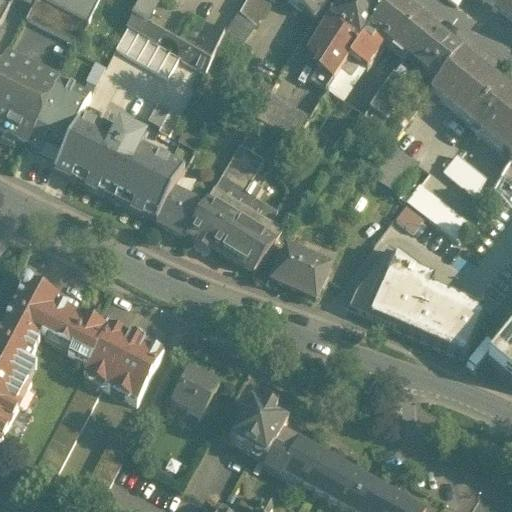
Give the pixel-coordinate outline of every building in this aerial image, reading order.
[(101,0),(34,0),(37,1),(88,28),(101,0)] [(154,0),(143,0),(126,31),(156,49),(158,46),(159,45),(162,44),(165,43),(167,43),(168,41),(146,29),(161,3),(154,0)] [(270,8),(259,0),(250,0),(245,10),(244,9),(238,19),(255,30),(270,8)] [(290,0),(288,4),(314,24),(331,0),(290,0)] [(391,2),(387,0),(345,0),(347,1),(330,22),(361,46),(371,32),(391,2)] [(476,0),(494,15),(506,2),(507,0),(476,0)] [(88,28),(37,1),(26,23),(78,49),(88,28)] [(396,6),(391,2),(371,32),(386,44),(397,53),(418,25),(395,7),(396,6)] [(238,19),(224,39),(214,59),(242,73),(252,55),(241,49),(255,30),(238,19)] [(361,46),(330,22),(310,57),(324,66),(318,75),(334,85),(336,81),(361,46)] [(224,39),(211,32),(197,58),(211,66),(214,59),(224,39)] [(371,32),(361,46),(336,81),(343,85),(347,78),(352,81),(360,69),(366,74),(386,44),(371,32)] [(128,33),(116,54),(168,84),(180,63),(128,33)] [(428,33),(406,62),(407,62),(406,63),(420,74),(437,89),(438,89),(460,58),(428,33)] [(197,58),(178,47),(177,49),(177,50),(178,51),(178,53),(179,54),(179,56),(178,58),(178,59),(177,61),(205,77),(211,66),(197,58)] [(511,100),(460,58),(438,89),(437,89),(431,97),(511,162),(511,100)] [(59,87),(6,61),(0,72),(0,136),(4,138),(0,145),(14,152),(17,145),(28,150),(44,118),(59,87)] [(364,121),(358,129),(359,129),(358,129),(373,139),(420,74),(406,63),(392,82),(364,121)] [(59,87),(44,118),(28,150),(39,156),(44,147),(63,157),(80,124),(90,103),(59,87)] [(364,121),(326,96),(309,122),(310,123),(310,122),(295,145),(294,145),(287,156),(323,180),(358,129),(364,121)] [(284,107),(269,99),(256,123),(270,131),(284,107)] [(309,122),(284,107),(270,131),(294,145),(295,145),(310,123),(309,122)] [(63,157),(53,177),(71,186),(75,179),(89,186),(85,193),(103,202),(106,195),(129,206),(125,214),(142,222),(146,215),(158,221),(155,228),(157,229),(173,197),(183,176),(141,155),(145,148),(119,135),(115,142),(80,124),(63,157)] [(251,185),(262,160),(235,149),(225,173),(251,185)] [(418,171),(394,155),(375,182),(399,198),(418,171)] [(486,185),(458,161),(444,178),(475,204),(486,185)] [(203,210),(186,241),(195,247),(193,251),(194,253),(204,260),(207,259),(209,256),(208,253),(209,252),(253,279),(284,236),(271,228),(278,216),(221,182),(203,210)] [(471,231),(419,190),(406,208),(428,225),(458,248),(470,234),(471,231)] [(186,203),(173,197),(157,229),(185,243),(186,241),(203,210),(186,202),(186,203)] [(406,208),(389,229),(411,246),(420,235),(428,225),(406,208)] [(458,248),(428,225),(420,235),(450,258),(458,248)] [(330,272),(286,253),(271,287),(315,307),(330,272)] [(484,317),(390,275),(369,322),(463,364),(473,342),(476,334),(484,317)] [(21,296),(0,334),(0,376),(26,391),(27,390),(36,373),(29,369),(39,351),(35,349),(40,339),(56,309),(58,306),(32,292),(32,289),(29,285),(23,284),(19,288),(18,293),(21,296)] [(107,336),(56,309),(40,339),(71,355),(67,361),(88,372),(89,372),(108,336),(107,336)] [(129,343),(109,332),(107,336),(108,336),(89,372),(88,372),(83,382),(137,410),(163,361),(143,350),(144,349),(130,341),(129,343)] [(511,336),(504,346),(476,334),(473,342),(499,353),(487,367),(511,387),(511,336)] [(26,391),(0,376),(0,450),(31,393),(27,390),(26,391)] [(218,393),(188,378),(172,409),(202,424),(218,393)] [(101,396),(81,386),(76,395),(96,405),(101,396)] [(96,405),(76,395),(71,405),(91,415),(96,405)] [(91,415),(71,405),(66,414),(86,424),(91,415)] [(265,413),(263,416),(251,409),(229,447),(266,469),(277,450),(291,458),(297,448),(281,439),(286,430),(274,422),(276,419),(265,413)] [(86,424),(66,414),(61,424),(81,434),(86,424)] [(81,434),(61,424),(56,433),(76,444),(81,434)] [(137,439),(117,429),(112,439),(132,449),(137,439)] [(76,444),(56,433),(52,443),(71,453),(76,444)] [(132,449),(112,439),(107,448),(127,458),(132,449)] [(71,453),(52,443),(46,453),(66,463),(71,453)] [(127,458),(107,448),(102,458),(122,468),(127,458)] [(411,511),(297,448),(291,458),(277,450),(266,469),(264,473),(335,511),(411,511)] [(66,463),(46,453),(42,462),(61,472),(66,463)] [(122,468),(102,458),(97,467),(117,477),(122,468)] [(61,472),(42,462),(36,472),(56,482),(61,472)] [(117,477),(97,467),(92,477),(112,487),(117,477)] [(56,482),(36,472),(31,481),(51,491),(56,482)] [(112,487),(92,477),(87,486),(107,497),(112,487)] [(51,491),(31,481),(27,491),(46,501),(51,491)] [(107,497),(87,486),(82,496),(102,506),(107,497)] [(98,511),(102,506),(82,496),(77,506),(89,511),(98,511)]
